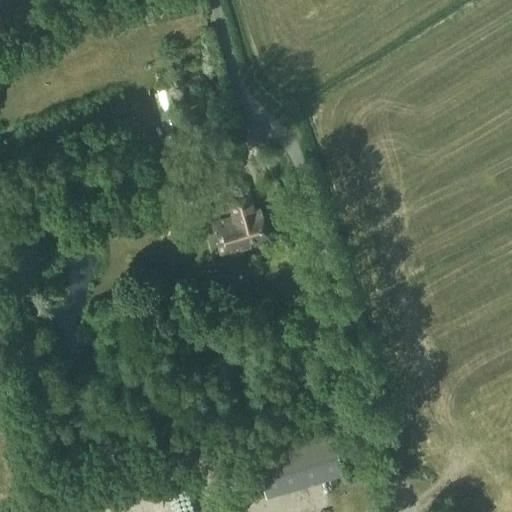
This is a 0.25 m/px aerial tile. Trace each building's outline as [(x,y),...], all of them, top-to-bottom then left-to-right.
[(120,168),(139,163),(135,150),(117,155),(120,168)] [(248,240),(268,234),(260,208),(254,209),(249,193),(247,193),(243,181),(233,175),(223,178),(217,159),(176,171),(184,199),(232,184),(236,196),(228,198),(233,215),(212,222),(221,253),(250,245),(248,240)] [(258,251),(250,254),(253,264),(262,261),(258,251)] [(249,285),(244,267),(215,276),(220,293),(249,285)] [(344,471),(329,421),(251,444),(266,494),(344,471)]
